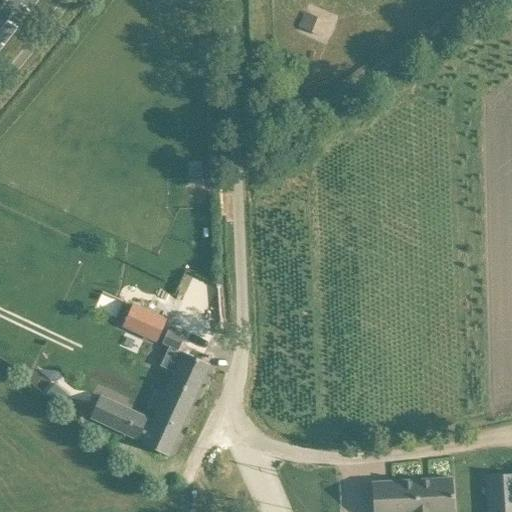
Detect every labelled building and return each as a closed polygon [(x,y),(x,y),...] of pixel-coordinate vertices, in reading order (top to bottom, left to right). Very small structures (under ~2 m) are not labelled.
[(338,17),(325,13),(324,19),(302,13),(297,30),(332,40),(338,17)] [(124,252),(143,261),(148,250),(129,241),(124,252)] [(100,286),(94,297),(105,303),(111,292),(100,286)] [(122,327),(156,343),(167,319),(133,303),(122,327)] [(162,344),(177,351),(184,336),(168,329),(162,344)] [(51,353),(42,357),(47,367),(56,363),(51,353)] [(141,444),(167,456),(210,365),(183,353),(168,385),(162,400),(141,444)] [(54,383),(46,393),(60,405),(68,396),(54,383)] [(100,396),(97,403),(90,420),(137,441),(145,424),(147,417),(100,396)] [(511,511),(511,475),(489,477),(490,511),(511,511)] [(371,482),(372,511),(452,511),(451,478),(371,482)]
